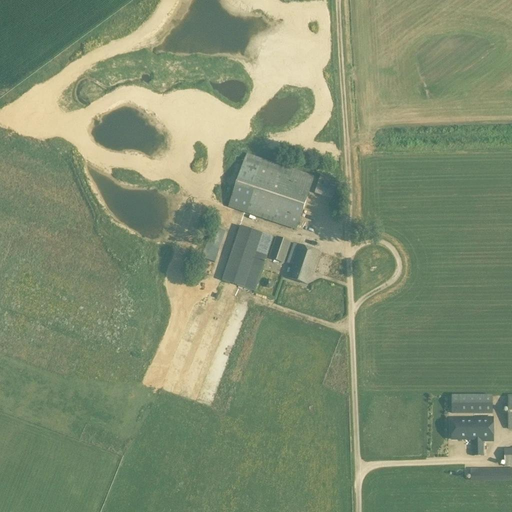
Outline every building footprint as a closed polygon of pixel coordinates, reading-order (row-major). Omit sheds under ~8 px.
[(228,208),(296,231),(313,179),(298,174),(299,169),(291,167),(289,173),(245,158),(228,208)] [(320,175),(314,194),(336,201),(342,183),(320,175)] [(211,227),(202,259),(216,263),(225,231),(211,227)] [(255,290),(273,236),(242,227),(225,280),(255,290)] [(284,263),(291,242),(276,237),(269,259),(284,263)] [(294,244),(288,263),(293,265),(289,278),(307,284),(311,271),(313,271),(319,253),(294,244)] [(493,395),(451,395),(451,414),(493,414),(493,395)] [(453,440),(472,440),(472,448),(468,449),(468,456),(484,456),(483,442),(493,442),(492,418),(482,418),(482,420),(452,420),(453,440)] [(511,468),(471,469),(471,481),(511,481),(511,468)]
